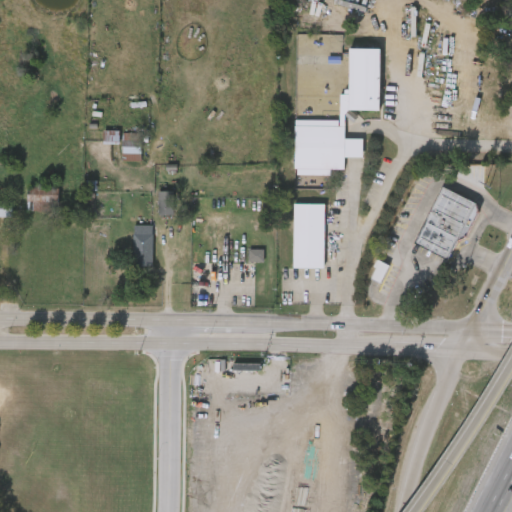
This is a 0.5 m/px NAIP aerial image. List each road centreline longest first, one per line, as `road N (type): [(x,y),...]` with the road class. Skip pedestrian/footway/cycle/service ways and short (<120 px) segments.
road 1 (secondary): [(511,332),(0,320)]
road 2 (secondary): [(0,342),(511,352)]
road 3 (residential): [(171,324),(167,511)]
road 4 (motorway): [(511,369),(413,511)]
road 5 (motorway): [(457,350),(399,511)]
road 6 (secondary): [(511,238),(457,350)]
